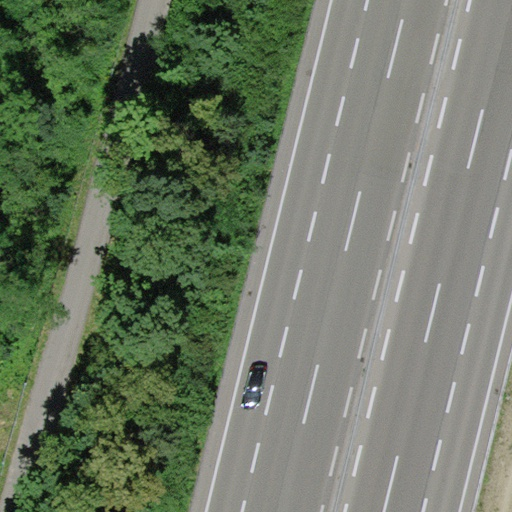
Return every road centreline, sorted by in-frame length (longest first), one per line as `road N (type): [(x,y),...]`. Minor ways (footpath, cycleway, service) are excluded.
road 1 (motorway): [(396,0),(279,511)]
road 2 (motorway): [(390,511),(511,9)]
